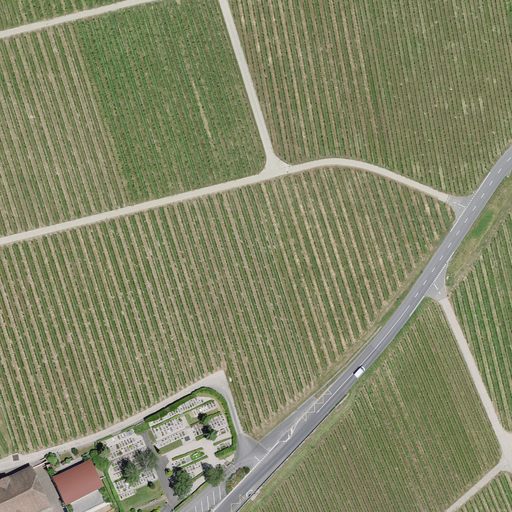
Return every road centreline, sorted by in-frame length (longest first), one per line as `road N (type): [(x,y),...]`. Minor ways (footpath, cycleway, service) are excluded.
road 1 (track): [(472,211),(399,175),(332,160),(0,241)]
road 2 (tertiary): [(511,157),(381,343),(224,511)]
road 3 (track): [(265,467),(241,441),(226,389),(208,382),(105,432),(0,468)]
road 4 (track): [(429,276),(511,465)]
road 5 (track): [(276,172),(222,0)]
road 6 (track): [(148,0),(0,33)]
